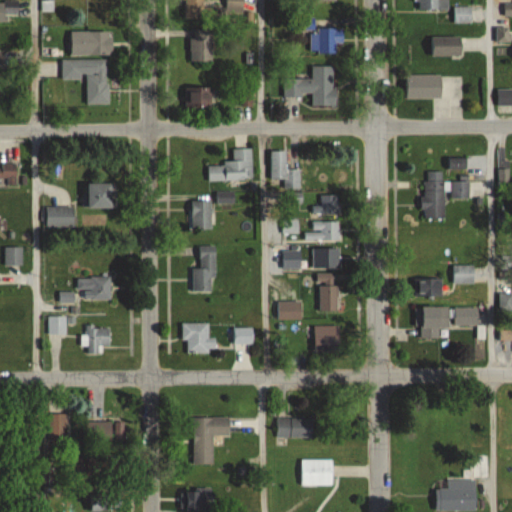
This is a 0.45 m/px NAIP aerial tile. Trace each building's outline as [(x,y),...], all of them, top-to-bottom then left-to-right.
[(7,14),(19,14),(19,1),(0,0),(0,22),(6,23),(7,14)] [(204,0),(184,0),(184,20),(204,20),(204,0)] [(244,0),(226,0),(227,14),(244,14),(244,0)] [(415,0),(416,10),(449,10),(448,0),(415,0)] [(454,22),(470,22),(470,8),(454,8),(454,22)] [(311,52),(341,52),(341,28),(311,28),(311,52)] [(190,61),(213,61),(213,29),(190,29),(190,61)] [(112,55),(112,31),(71,31),(71,55),(112,55)] [(431,56),(461,56),(461,36),(431,36),(431,56)] [(86,104),(108,104),(108,59),(61,59),(61,79),(86,79),(86,104)] [(335,66),(311,66),(311,78),(287,78),(287,95),(312,95),(312,106),(335,106),(335,66)] [(441,74),(406,74),(406,98),(441,98),(441,74)] [(186,111),(211,111),(211,87),(186,87),(186,111)] [(251,148),(233,148),(233,164),(208,164),(208,180),(252,179),(251,148)] [(271,179),(284,179),(284,187),(296,187),(296,170),(287,170),(287,151),(271,151),(271,179)] [(0,179),(6,180),(6,184),(15,184),(15,163),(0,163),(0,179)] [(467,200),(467,181),(442,181),(442,171),(423,171),(423,219),(446,219),(446,200),(467,200)] [(116,209),(116,183),(88,183),(88,209),(116,209)] [(338,214),(338,195),(318,195),(318,205),(312,205),(312,214),(338,214)] [(211,229),(211,201),(191,201),(191,229),(211,229)] [(44,228),(74,228),(74,206),(44,206),(44,228)] [(339,221),(310,221),(310,242),(339,242),(339,221)] [(192,291),(215,291),(215,246),(198,246),(198,268),(192,268),(192,291)] [(5,265),(21,265),(21,248),(5,248),(5,265)] [(312,269),(338,269),(338,248),(312,248),(312,269)] [(452,284),(474,284),(474,266),(452,266),(452,284)] [(77,300),(110,300),(110,274),(77,274),(77,300)] [(332,284),(332,274),(317,274),(317,312),(339,312),(339,284),(332,284)] [(442,299),(442,279),(414,279),(414,299),(442,299)] [(511,294),(500,294),(500,311),(511,310),(511,294)] [(301,302),(277,302),(277,320),(301,320),(301,302)] [(439,339),(439,328),(450,328),(450,308),(420,308),(420,339),(439,339)] [(484,308),(453,308),(453,326),(484,326),(484,308)] [(209,352),(209,323),(183,323),(183,352),(209,352)] [(110,346),(110,326),(85,326),(85,354),(102,354),(102,346),(110,346)] [(315,327),(315,351),(340,351),(340,327),(315,327)] [(253,328),(233,328),(233,344),(253,344),(253,328)] [(69,443),(69,414),(46,414),(46,443),(69,443)] [(193,418),(193,464),(213,464),(212,436),(229,435),(229,418),(193,418)] [(276,438),(313,438),(313,418),(276,418),(276,438)] [(96,421),(96,440),(127,440),(127,421),(96,421)] [(486,457),(474,457),(474,477),(486,477),(486,457)] [(332,460),(301,460),(301,486),(332,486),(332,460)] [(436,511),(475,511),(475,481),(436,481),(436,511)] [(208,511),(208,492),(181,492),(181,511),(208,511)] [(90,511),(112,511),(112,494),(90,494),(90,511)]
